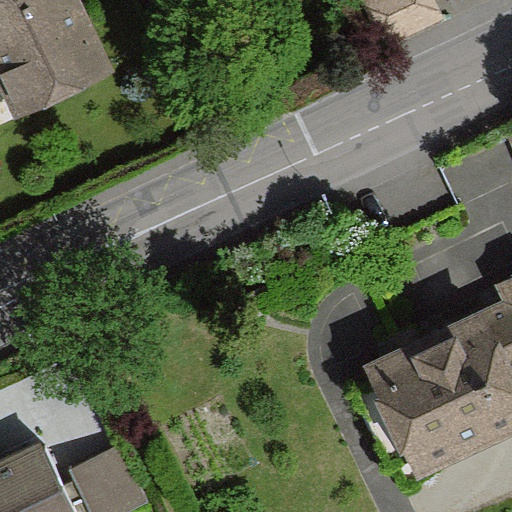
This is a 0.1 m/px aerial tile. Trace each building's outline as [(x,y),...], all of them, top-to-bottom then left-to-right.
[(113,69),(79,0),(0,0),(0,76),(18,114),(113,69)] [(445,14),(438,0),(365,0),(385,43),(445,14)] [(500,295),(368,355),(418,465),(511,422),(511,374),(504,358),(511,354),(511,272),(493,281),(500,295)] [(73,511),(38,435),(0,452),(0,511),(73,511)] [(120,441),(70,464),(91,511),(126,511),(148,502),(120,441)]
